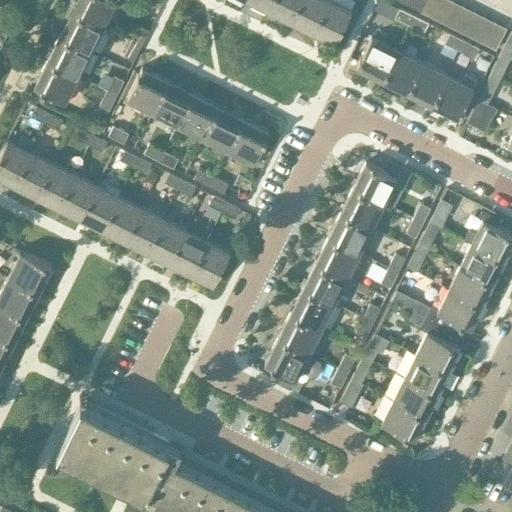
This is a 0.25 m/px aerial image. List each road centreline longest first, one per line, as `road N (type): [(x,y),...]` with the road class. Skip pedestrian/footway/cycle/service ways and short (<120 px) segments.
road 1 (residential): [(511,195),(354,116),(332,123),(234,319),(218,370),(223,380),(368,453)]
road 2 (residential): [(368,453),(347,495),(130,390),(171,303)]
road 3 (residential): [(443,491),(511,356)]
